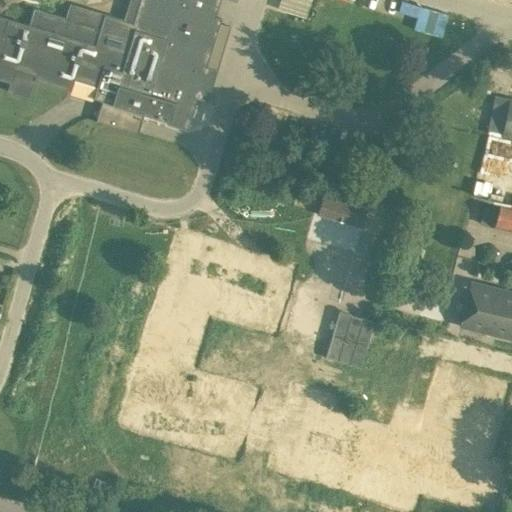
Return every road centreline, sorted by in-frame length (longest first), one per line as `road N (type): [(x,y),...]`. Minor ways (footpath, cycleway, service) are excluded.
road 1 (residential): [(507,23),(371,120),(231,82)]
road 2 (residential): [(50,187),(66,183),(161,210),(183,208),(198,195),(231,82)]
road 3 (residential): [(0,369),(50,187)]
